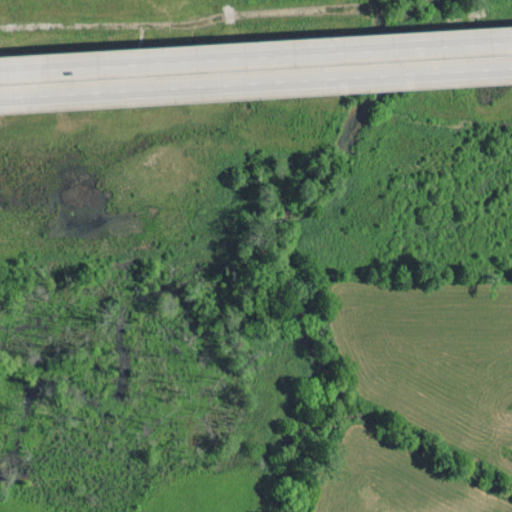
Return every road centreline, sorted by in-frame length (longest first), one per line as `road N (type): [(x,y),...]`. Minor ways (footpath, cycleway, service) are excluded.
road 1 (motorway): [(0,99),(511,67)]
road 2 (motorway): [(511,41),(0,72)]
